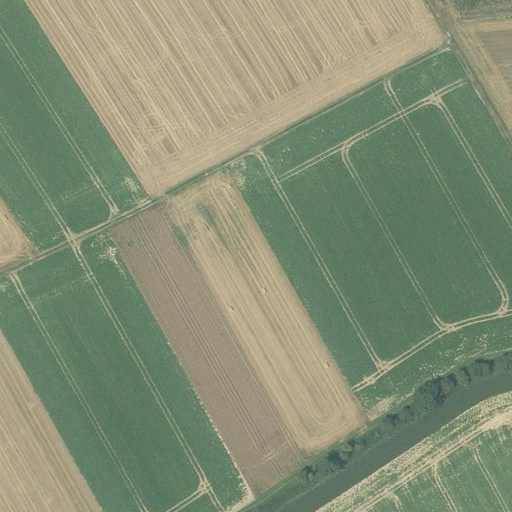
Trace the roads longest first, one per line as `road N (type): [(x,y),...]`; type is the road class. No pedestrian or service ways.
road 1 (track): [(0,275),(172,193),(448,43)]
road 2 (track): [(243,511),(463,366),(511,352)]
road 3 (track): [(423,0),(511,149)]
